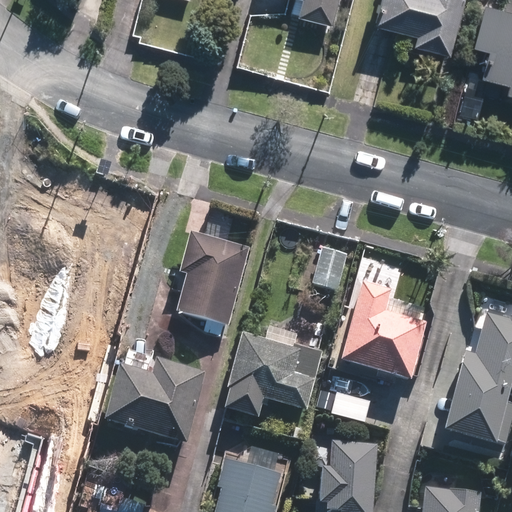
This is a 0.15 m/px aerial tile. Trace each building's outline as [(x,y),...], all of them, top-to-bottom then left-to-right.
[(226,0),(205,0),(203,8),(223,13),(226,0)] [(336,0),(298,0),(296,14),(331,22),(336,0)] [(447,53),(461,0),(375,0),(370,23),(413,34),(411,44),(447,53)] [(511,0),(501,0),(499,9),(480,3),(469,46),(484,50),(477,76),(506,83),(504,92),(511,94),(511,0)] [(29,180),(0,173),(0,234),(16,238),(29,180)] [(142,211),(48,184),(31,243),(125,270),(142,211)] [(246,246),(186,230),(175,272),(181,273),(171,311),(225,325),(246,246)] [(307,282),(333,289),(343,252),(317,245),(307,282)] [(0,402),(68,422),(107,282),(29,261),(0,364),(0,402)] [(334,360),(407,379),(423,320),(380,309),(386,288),(356,279),(334,360)] [(491,439),(504,443),(511,413),(511,402),(502,400),(509,380),(511,380),(511,316),(508,315),(507,318),(482,311),(470,353),(460,350),(437,429),(490,444),(491,439)] [(289,345),(237,331),(222,388),(238,392),(236,400),(255,405),(257,397),(302,409),(318,349),(290,342),(289,345)] [(182,442),(202,369),(151,356),(147,371),(113,362),(97,420),(182,442)] [(326,412),(361,421),(367,399),(332,390),(326,412)] [(38,511),(58,436),(0,421),(0,511),(38,511)] [(366,511),(372,442),(325,439),(323,466),(316,466),(315,474),(313,474),(309,511),(366,511)] [(215,488),(208,511),(267,511),(278,473),(220,457),(212,486),(215,488)] [(476,511),(479,491),(422,485),(419,511),(476,511)] [(137,511),(140,503),(115,497),(110,511),(94,508),(93,511),(137,511)]
